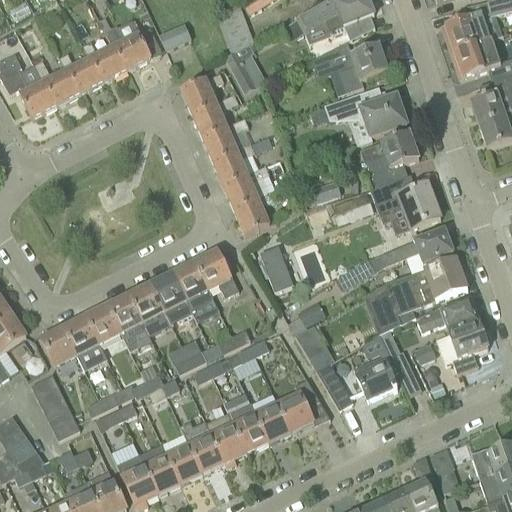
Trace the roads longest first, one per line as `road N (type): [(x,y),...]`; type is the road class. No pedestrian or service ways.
road 1 (residential): [(0,236),(52,309),(70,309),(191,249),(202,236),(205,219),(157,122),(130,123),(20,182)]
road 2 (residential): [(511,406),(278,511)]
road 3 (residential): [(475,207),(400,0)]
